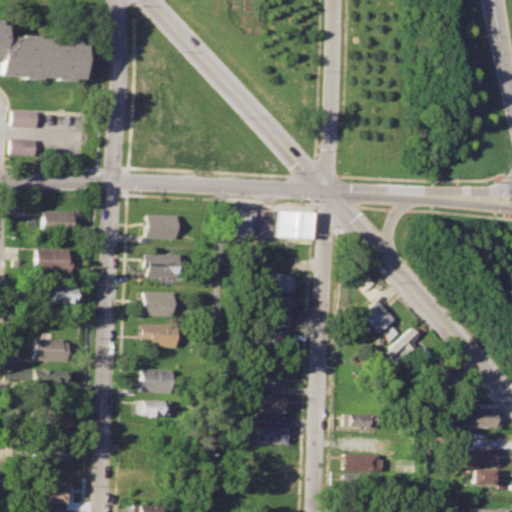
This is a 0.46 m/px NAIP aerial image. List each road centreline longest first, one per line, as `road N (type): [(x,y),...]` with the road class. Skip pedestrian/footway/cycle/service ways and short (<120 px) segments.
road 1 (residential): [(146,0),(511,404)]
road 2 (residential): [(0,177),(511,197)]
road 3 (residential): [(112,181),(98,511)]
road 4 (residential): [(312,511),(326,192)]
road 5 (residential): [(326,192),(330,0)]
road 6 (residential): [(118,0),(112,181)]
